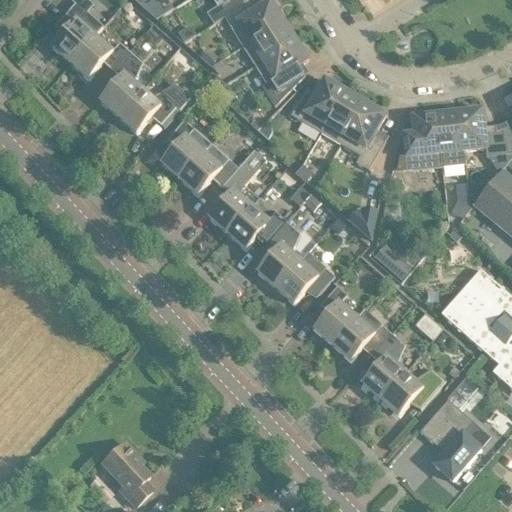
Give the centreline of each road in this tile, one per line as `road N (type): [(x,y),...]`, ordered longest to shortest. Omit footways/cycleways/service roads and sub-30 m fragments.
road 1 (tertiary): [(349,511),(0,132)]
road 2 (residential): [(352,43),(369,62),(407,75),(443,73),(511,50)]
